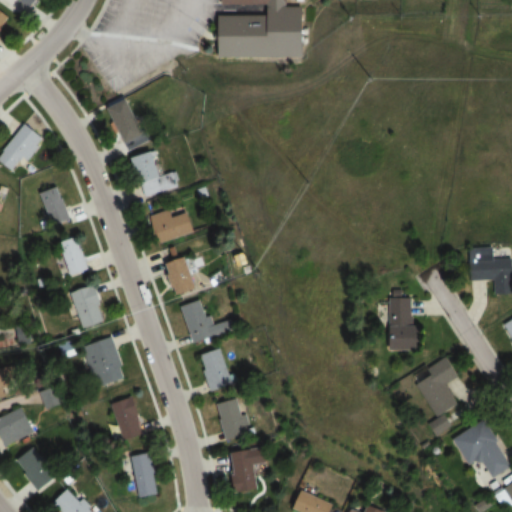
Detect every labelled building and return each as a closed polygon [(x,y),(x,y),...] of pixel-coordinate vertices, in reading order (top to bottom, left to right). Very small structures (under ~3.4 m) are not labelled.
[(1,0),(26,13),(33,0),(1,0)] [(220,0),(220,3),(263,4),(263,15),(215,15),(215,57),(297,58),(298,4),(283,4),(283,0),(220,0)] [(0,31),(10,18),(0,10),(0,31)] [(107,103),(126,151),(148,142),(128,95),(107,103)] [(0,163),(12,174),(43,138),(26,123),(0,153),(0,163)] [(139,196),(177,188),(173,172),(159,175),(154,152),(131,157),(139,196)] [(44,225),(68,222),(63,188),(39,191),(44,225)] [(158,244),(194,233),(188,212),(170,217),(168,211),(150,216),(158,244)] [(61,240),(66,275),(87,272),(81,237),(61,240)] [(474,248),(474,279),(497,279),(497,293),(511,293),(511,257),(498,258),(498,248),(474,248)] [(176,295),(196,289),(186,257),(166,264),(176,295)] [(75,317),(80,316),(82,327),(105,323),(98,286),(70,291),(75,317)] [(426,349),(426,324),(416,324),(415,294),(394,294),(395,349),(426,349)] [(191,342),(231,331),(229,320),(209,326),(202,300),(181,306),(191,342)] [(98,385),(125,378),(114,336),(87,343),(98,385)] [(232,384),(220,348),(199,355),(210,391),(232,384)] [(440,416),(461,404),(448,382),(461,375),(450,356),(432,367),(436,375),(422,383),(440,416)] [(0,382),(18,378),(14,364),(0,367),(0,382)] [(113,402),(124,440),(145,434),(135,396),(113,402)] [(226,439),(247,435),(240,400),(219,404),(226,439)] [(34,431),(21,406),(0,416),(0,436),(4,446),(34,431)] [(470,464),(486,457),(494,477),(511,469),(492,421),(458,435),(470,464)] [(267,463),(265,447),(233,451),(238,493),(258,490),(255,465),(267,463)] [(17,462),(34,483),(51,470),(35,448),(17,462)] [(160,493),(151,451),(131,456),(139,497),(160,493)] [(511,483),(497,495),(507,508),(511,504),(511,483)] [(92,511),(69,487),(51,504),(58,511),(92,511)] [(331,511),(335,505),(301,489),(293,508),(302,511),(331,511)]
